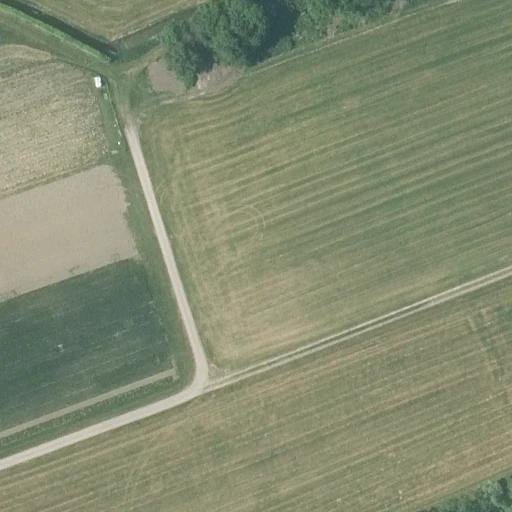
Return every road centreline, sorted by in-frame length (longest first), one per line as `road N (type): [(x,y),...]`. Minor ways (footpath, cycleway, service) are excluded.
road 1 (track): [(0,463),(205,385),(130,131)]
road 2 (track): [(445,0),(293,52),(206,94),(142,107),(130,131)]
road 3 (track): [(205,385),(511,266)]
